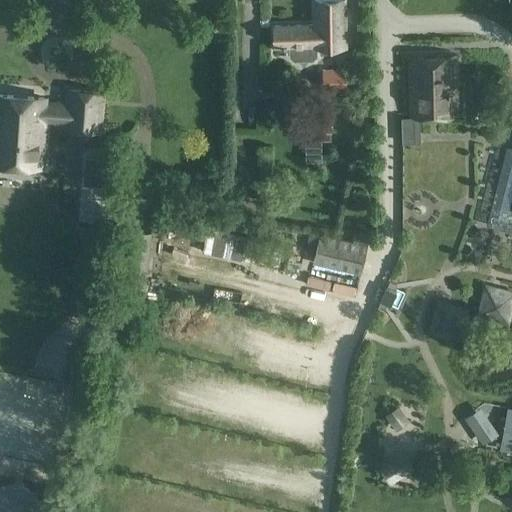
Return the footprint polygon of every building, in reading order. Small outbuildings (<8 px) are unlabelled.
[(275,47),(289,46),(289,57),(293,61),(312,61),(316,56),(316,47),(347,46),(345,0),(314,0),(315,25),(275,26),(275,47)] [(456,56),(409,57),(411,118),(459,116),(456,56)] [(346,69),(322,70),(322,89),(323,89),(323,94),(342,93),(342,88),(347,88),(346,69)] [(499,86),(476,86),(477,100),(477,111),(478,120),(499,119),(499,110),(500,110),(499,86)] [(44,98),(0,95),(0,163),(43,167),(46,123),(65,124),(65,128),(100,131),(103,93),(68,90),(67,104),(57,104),(57,108),(44,107),(44,98)] [(330,112),(304,114),(306,141),(306,161),(321,161),(321,141),(331,141),(330,112)] [(418,118),(399,119),(399,144),(403,144),(418,144),(418,118)] [(511,148),(507,147),(485,225),(511,232),(511,148)] [(113,159),(87,158),(85,182),(111,184),(113,159)] [(38,181),(37,168),(12,170),(13,182),(38,181)] [(142,313),(152,233),(125,230),(116,310),(142,313)] [(368,246),(320,235),(319,236),(310,234),(306,253),(314,255),(312,264),(361,276),(368,246)] [(290,255),(278,253),(278,252),(269,251),(266,272),(287,275),(290,255)] [(508,325),(511,309),(511,291),(483,284),(475,317),(508,325)] [(459,342),(468,308),(434,300),(425,334),(459,342)] [(387,415),(395,426),(406,419),(399,408),(387,415)] [(483,445),(497,435),(480,410),(466,420),(483,445)] [(502,449),(511,450),(511,410),(509,410),(502,449)] [(400,460),(383,471),(390,483),(408,471),(400,460)] [(467,485),(452,475),(448,484),(463,492),(467,485)]
